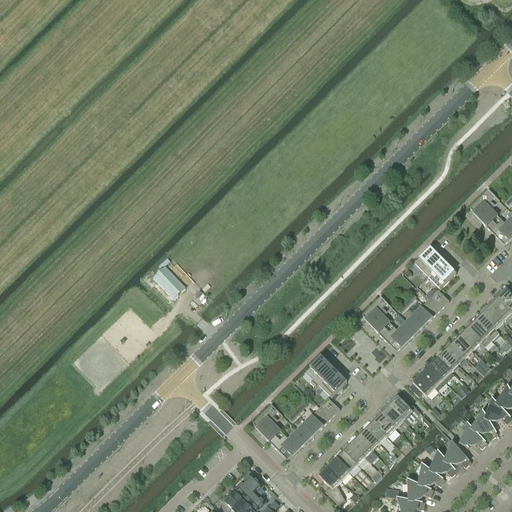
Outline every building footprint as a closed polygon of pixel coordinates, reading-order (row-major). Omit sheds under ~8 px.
[(488,192),(470,211),(474,215),(473,216),(473,217),(473,216),(477,221),(488,210),(491,212),(494,208),(490,204),(495,199),(488,192)] [(488,210),(477,221),(481,225),(482,225),(487,230),(493,224),(498,219),(493,214),(491,212),(488,210)] [(506,227),(503,230),(511,238),(511,221),(508,225),(506,227)] [(493,224),(487,230),(493,236),(504,248),(508,243),(509,244),(510,244),(511,241),(511,238),(503,230),(506,227),(504,225),(502,223),(497,228),(493,224)] [(428,279),(442,264),(429,251),(415,266),(428,279)] [(441,292),(441,291),(455,277),(442,264),(428,279),(441,292)] [(174,302),(185,291),(165,269),(153,280),(174,302)] [(496,301),(511,316),(511,315),(511,299),(505,292),(504,293),(499,297),(500,297),(496,301)] [(426,305),(421,310),(432,321),(437,316),(449,304),(442,297),(438,293),(426,305)] [(381,299),(362,318),(366,322),(365,323),(366,323),(370,327),(381,316),(383,319),(387,315),(382,310),(387,305),(381,299)] [(511,320),(511,317),(511,316),(496,301),(491,305),(492,305),(488,309),(495,316),(503,324),(506,327),(511,320)] [(495,316),(488,309),(483,313),(484,314),(480,318),(481,318),(495,332),(503,324),(495,316)] [(416,314),(412,319),(423,330),(427,326),(428,326),(432,321),(421,310),(416,314)] [(381,316),(370,327),(374,331),(374,332),(378,336),(385,329),(389,325),(385,321),(383,319),(381,316)] [(492,344),(499,336),(495,332),(481,318),(474,325),(492,344)] [(408,323),(404,327),(414,339),(419,334),(423,330),(412,319),(408,323)] [(484,351),(492,344),(474,325),(466,332),(480,347),(484,351)] [(398,333),(395,336),(406,347),(410,343),(411,343),(410,342),(414,339),(404,327),(399,331),(398,333)] [(385,329),(378,336),(385,343),(396,354),(401,350),(402,351),(406,347),(395,336),(398,333),(396,332),(393,329),(389,333),(385,329)] [(473,354),(480,347),(466,332),(459,340),(473,354)] [(466,361),(473,354),(459,340),(452,347),(466,361)] [(459,368),(466,361),(452,347),(445,354),(459,368)] [(451,375),(459,368),(445,354),(437,361),(451,375)] [(318,387),(333,372),(320,359),(305,374),(318,387)] [(429,369),(443,383),(446,386),(454,378),(451,375),(437,361),(434,365),(433,364),(429,369)] [(443,383),(429,369),(426,373),(425,372),(421,377),(435,391),(438,394),(446,386),(443,383)] [(331,400),(332,400),(346,385),(333,372),(318,387),(331,400)] [(426,400),(435,391),(421,377),(413,386),(414,387),(410,391),(419,400),(423,396),(426,400)] [(469,392),(467,390),(463,387),(460,390),(465,396),(469,392)] [(511,395),(508,389),(506,387),(506,388),(507,390),(497,406),(497,407),(501,411),(504,414),(511,410),(511,411),(511,396),(511,395)] [(412,415),(412,414),(415,411),(404,399),(401,403),(399,402),(397,400),(396,400),(391,404),(392,405),(388,408),(403,424),(412,415)] [(497,406),(492,402),(491,400),(490,401),(492,403),(486,419),(486,420),(489,425),(490,425),(492,429),(500,421),(507,428),(511,422),(511,421),(504,414),(501,411),(497,407),(497,406)] [(318,412),(311,419),(323,430),(329,423),(340,412),(333,405),(329,401),(318,412)] [(304,405),(288,421),(291,424),(307,408),(304,405)] [(272,407),(253,426),(257,430),(256,431),(256,432),(261,436),(272,425),(274,427),(278,423),(273,418),(278,414),(272,407)] [(403,424),(388,408),(383,412),(384,413),(380,416),(395,432),(403,424)] [(438,419),(440,417),(434,410),(431,413),(438,419)] [(486,419),(483,414),(482,412),(481,412),(483,415),(472,431),(477,436),(480,439),(486,434),(491,442),(498,438),(492,429),(490,425),(489,425),(486,420),(486,419)] [(395,432),(380,416),(375,420),(376,421),(372,425),(372,426),(387,440),(395,432)] [(307,423),(303,427),(314,438),(318,434),(319,434),(318,434),(323,430),(311,419),(307,423)] [(428,429),(431,426),(424,420),(422,422),(428,429)] [(272,425),(261,436),(265,440),(264,440),(265,440),(270,445),(276,438),(281,434),(276,429),(274,427),(272,425)] [(472,431),(467,426),(466,425),(468,427),(461,444),(460,443),(459,443),(467,451),(468,451),(466,449),(472,449),(475,446),(482,452),(487,447),(480,439),(477,436),(472,431)] [(380,447),(387,440),(372,426),(366,433),(380,447)] [(299,431),(294,436),(306,447),(310,443),(310,442),(314,438),(303,427),(299,431)] [(372,454),(380,447),(366,433),(358,440),(372,454)] [(288,442),(286,444),(297,455),(301,451),(302,451),(301,451),(305,447),(306,447),(294,436),(290,440),(288,442)] [(276,438),(270,445),(276,451),(287,463),(289,461),(292,458),(293,460),(293,459),(297,455),(286,444),(288,442),(287,440),(284,437),(280,442),(276,438)] [(358,440),(351,447),(365,461),(371,467),(378,460),(372,454),(358,440)] [(465,471),(471,466),(451,443),(450,444),(452,446),(445,462),(450,468),(453,470),(459,464),(465,471)] [(358,468),(365,461),(351,447),(344,454),(358,468)] [(445,462),(438,454),(437,453),(436,453),(438,455),(430,473),(436,477),(439,479),(445,474),(452,480),(457,475),(453,470),(450,468),(445,462)] [(350,476),(358,468),(344,454),(340,458),(339,457),(335,462),(336,462),(350,476)] [(342,484),(350,476),(336,462),(332,466),(331,465),(327,470),(342,484)] [(430,473),(422,467),(420,466),(420,467),(422,468),(419,487),(419,488),(425,490),(429,491),(433,485),(441,490),(445,483),(439,479),(436,477),(430,473)] [(337,489),(342,484),(327,470),(319,479),(324,484),(323,484),(328,488),(330,489),(325,494),(339,508),(345,502),(337,489)] [(419,487),(407,483),(405,482),(408,484),(409,503),(415,504),(419,505),(422,497),(431,501),(434,493),(429,491),(425,490),(419,488),(419,487)] [(252,483),(241,494),(258,511),(270,501),(252,483)] [(252,511),(235,494),(222,506),(227,511),(252,511)] [(409,503),(397,501),(395,501),(398,502),(400,511),(414,511),(415,511),(424,511),(425,506),(419,505),(415,504),(409,503)]
